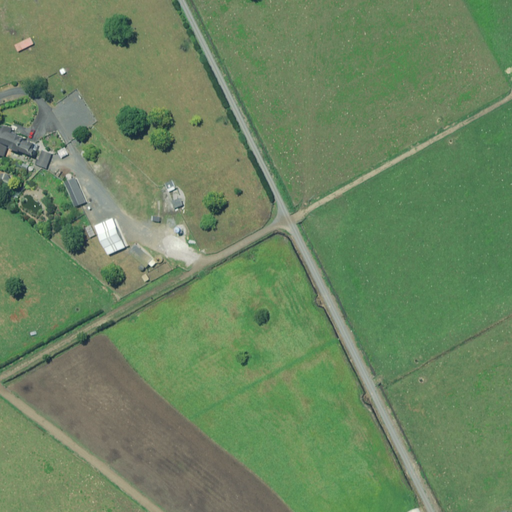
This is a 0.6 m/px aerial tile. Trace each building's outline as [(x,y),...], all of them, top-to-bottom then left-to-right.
[(35,43),(32,37),(17,46),(21,52),(35,43)] [(17,128),(8,125),(6,129),(0,126),(0,153),(6,156),(10,146),(36,156),(40,145),(27,140),(28,137),(16,133),(17,128)] [(69,154),(66,148),(59,152),(63,158),(69,154)] [(54,154),(43,150),(38,164),(48,168),(54,154)] [(3,185),(4,185),(5,185),(6,186),(7,185),(8,185),(9,185),(10,184),(11,183),(12,183),(12,182),(12,181),(12,179),(12,178),(12,177),(12,176),(11,175),(10,175),(9,174),(8,174),(7,173),(6,173),(5,173),(4,174),(3,174),(2,175),(1,176),(0,177),(0,178),(0,179),(0,180),(0,181),(1,182),(1,183),(2,184),(3,185)] [(87,203),(77,178),(66,182),(77,207),(87,203)] [(185,205),(182,198),(172,202),(174,209),(185,205)] [(129,247),(116,218),(98,226),(111,255),(129,247)] [(98,235),(94,225),(88,228),(92,237),(98,235)] [(158,262),(138,244),(131,252),(144,264),(140,268),(145,272),(152,264),(155,267),(158,262)] [(216,324),(212,316),(206,319),(211,327),(216,324)]
